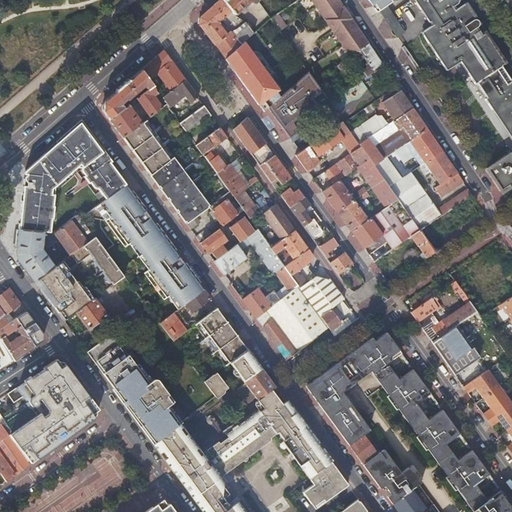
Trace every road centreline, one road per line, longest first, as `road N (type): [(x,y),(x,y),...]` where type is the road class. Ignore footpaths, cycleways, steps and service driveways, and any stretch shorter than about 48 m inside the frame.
road 1 (residential): [(379,511),(80,99)]
road 2 (residential): [(157,34),(350,301),(376,283)]
road 3 (residential): [(180,14),(376,283)]
road 4 (residential): [(511,236),(349,0)]
road 5 (residential): [(376,283),(511,473)]
road 6 (residential): [(118,416),(0,501)]
